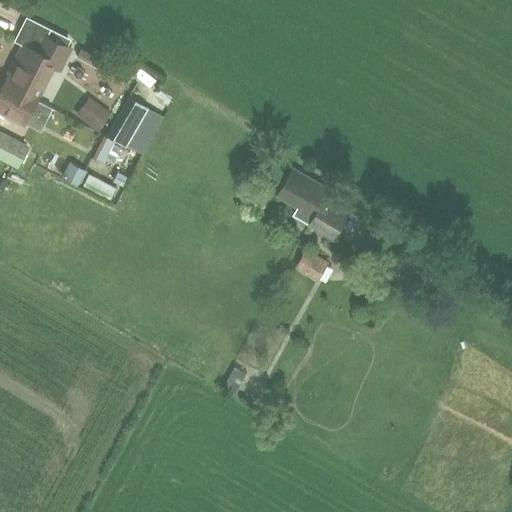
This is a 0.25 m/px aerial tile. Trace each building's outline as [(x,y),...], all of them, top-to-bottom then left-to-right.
[(6,78),(0,88),(0,110),(23,122),(50,67),(59,71),(70,48),(62,44),(66,36),(50,28),(37,53),(22,45),(15,58),(19,60),(9,80),(6,78)] [(124,82),(128,74),(81,47),(77,55),(124,82)] [(126,100),(105,135),(113,139),(113,140),(124,146),(145,111),(126,100)] [(95,101),(82,118),(97,130),(111,112),(95,101)] [(147,126),(138,145),(151,151),(160,133),(147,126)] [(113,140),(113,139),(105,135),(103,134),(92,157),(102,162),(113,140)] [(0,157),(17,166),(26,148),(0,135),(0,157)] [(138,169),(141,152),(130,150),(128,167),(138,169)] [(69,162),(61,177),(78,186),(86,171),(69,162)] [(334,237),(349,212),(331,201),(335,193),(292,168),(278,193),(299,205),(294,213),(334,237)] [(123,186),(128,177),(117,171),(113,181),(123,186)] [(446,285),(461,266),(435,246),(421,264),(446,285)] [(307,249),(296,268),(316,280),(328,261),(307,249)] [(234,366),(222,387),(235,394),(247,373),(234,366)]
